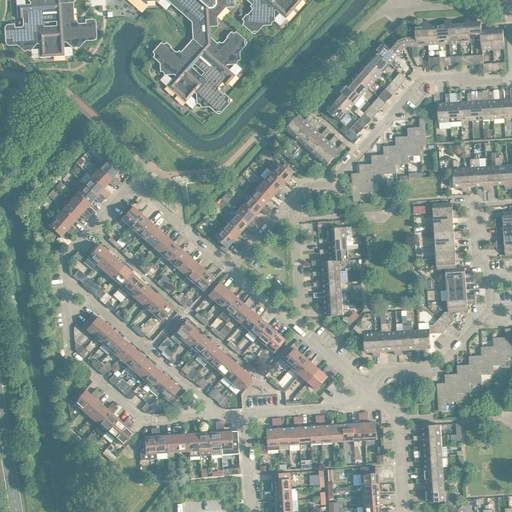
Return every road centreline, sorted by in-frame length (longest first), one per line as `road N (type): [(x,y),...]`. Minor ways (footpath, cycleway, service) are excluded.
road 1 (residential): [(511,78),(423,82),(340,178),(325,189),(297,191)]
road 2 (residential): [(69,310),(71,353),(140,417),(218,413)]
road 3 (residential): [(218,413),(94,302)]
road 4 (residential): [(369,389),(383,373),(427,370),(491,310)]
road 5 (residential): [(301,329),(297,191)]
road 6 (residential): [(244,412),(363,404),(374,393)]
road 7 (residential): [(374,393),(400,421),(405,511)]
road 8 (residential): [(130,187),(228,268)]
